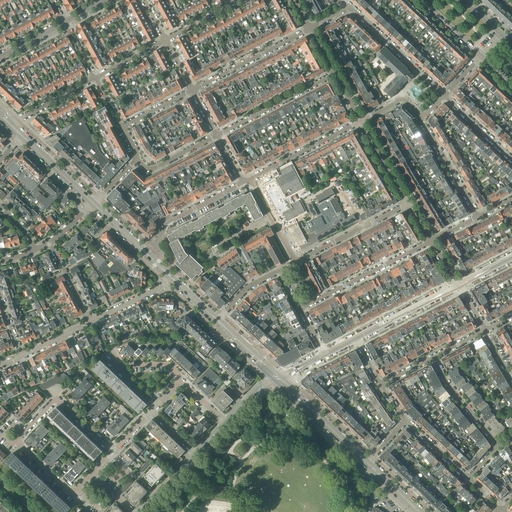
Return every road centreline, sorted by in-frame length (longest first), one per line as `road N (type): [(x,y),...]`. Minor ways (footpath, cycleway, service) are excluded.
road 1 (residential): [(443,95),(347,6),(312,27)]
road 2 (residential): [(302,307),(430,241)]
road 3 (residential): [(192,90),(312,27)]
road 4 (residential): [(216,135),(334,71)]
road 5 (residential): [(295,261),(408,204)]
road 6 (residential): [(361,120),(250,179)]
road 7 (residential): [(20,435),(56,400),(111,451)]
road 8 (residential): [(242,182),(172,221),(144,252)]
road 9 (secondary): [(366,463),(278,380)]
